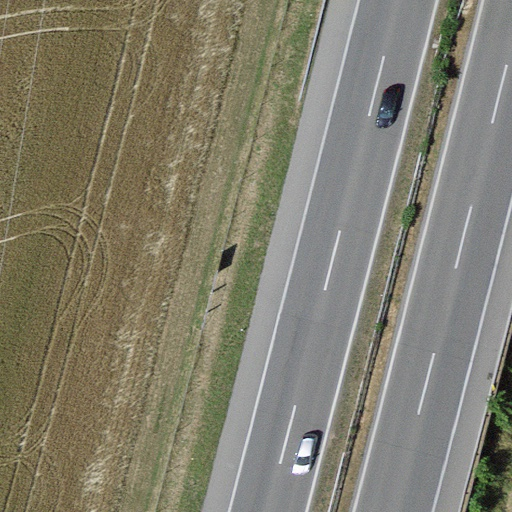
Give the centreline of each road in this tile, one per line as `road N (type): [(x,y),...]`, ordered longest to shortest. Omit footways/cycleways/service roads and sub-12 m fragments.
road 1 (motorway): [(397,0),(268,511)]
road 2 (motorway): [(394,511),(511,47)]
